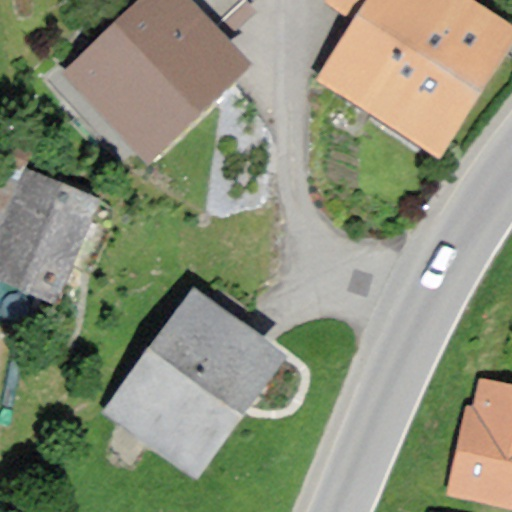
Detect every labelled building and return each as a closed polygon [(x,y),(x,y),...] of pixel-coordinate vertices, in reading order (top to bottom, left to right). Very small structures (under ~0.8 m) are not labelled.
[(160,0),(164,4),(89,74),(136,125),(165,99),(177,112),(224,68),(200,42),(245,1),(244,0),(160,0)] [(344,75),(431,131),(490,38),(429,0),(340,0),(377,23),(344,75)] [(28,180),(0,248),(0,266),(49,287),(86,204),(28,180)] [(191,454),(259,363),(225,337),(247,308),(218,286),(128,407),(191,454)] [(474,419),(458,486),(511,498),(511,396),(487,391),(481,420),(474,419)]
